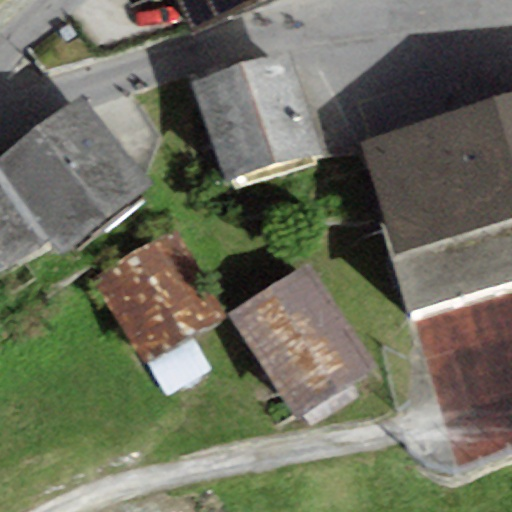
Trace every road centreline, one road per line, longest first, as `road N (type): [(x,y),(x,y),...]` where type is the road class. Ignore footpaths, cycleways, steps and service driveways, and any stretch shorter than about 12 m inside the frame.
road 1 (tertiary): [(0,115),(312,23),(511,1)]
road 2 (residential): [(61,511),(93,496),(435,409)]
